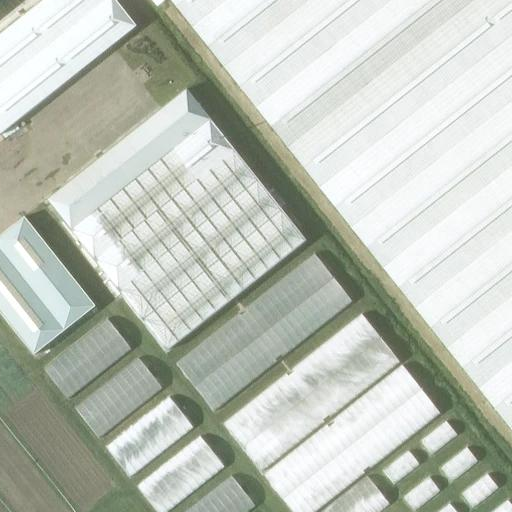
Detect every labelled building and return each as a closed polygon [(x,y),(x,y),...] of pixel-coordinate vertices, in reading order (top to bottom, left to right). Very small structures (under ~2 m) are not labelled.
[(116,0),(41,0),(0,33),(0,132),(136,25),(116,0)] [(511,0),(170,0),(511,430),(511,0)] [(306,239),(186,87),(47,198),(167,350),(306,239)] [(25,215),(0,235),(0,311),(34,354),(96,305),(25,215)] [(318,254),(175,359),(210,407),(354,302),(318,254)] [(224,417),(293,511),(380,511),(391,504),(366,470),(442,415),(368,313),(224,417)] [(100,436),(163,385),(139,355),(76,407),(100,436)] [(106,445),(130,475),(194,424),(170,395),(106,445)] [(137,483),(159,511),(163,511),(225,465),(202,434),(137,483)] [(233,474),(180,511),(245,511),(255,505),(233,474)]
